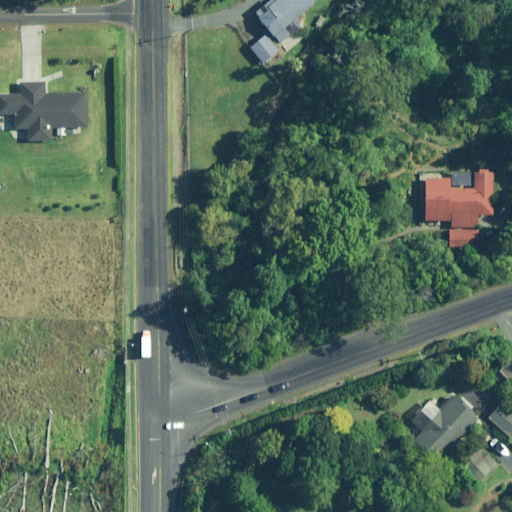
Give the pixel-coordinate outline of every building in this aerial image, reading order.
[(306,0),(279,0),(256,18),(272,39),(312,7),(306,0)] [(278,50),(265,35),(249,49),(262,64),(278,50)] [(52,128),(70,128),(70,134),(78,134),(78,129),(84,129),(86,91),(45,89),(45,83),(22,83),(21,96),(0,94),(0,122),(8,123),(7,135),(20,136),(20,140),(52,141),(52,128)] [(494,181),(424,182),(424,226),(447,226),(447,249),(478,249),(477,212),(494,212),(494,181)] [(476,418),(451,397),(436,415),(425,406),(411,423),(415,426),(407,435),(439,462),(476,418)] [(511,413),(501,403),(487,418),(511,440),(511,413)] [(496,464),(482,451),(462,471),(476,484),(496,464)]
